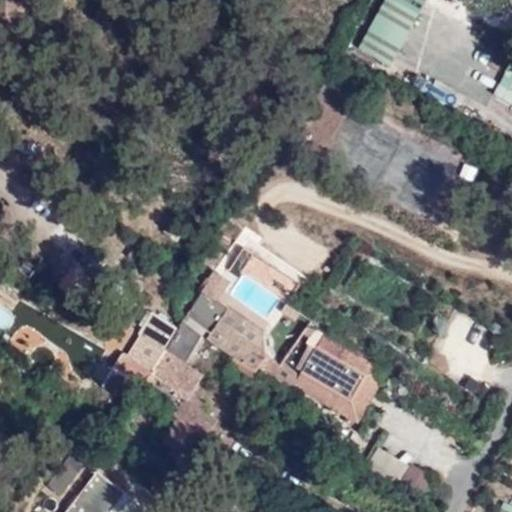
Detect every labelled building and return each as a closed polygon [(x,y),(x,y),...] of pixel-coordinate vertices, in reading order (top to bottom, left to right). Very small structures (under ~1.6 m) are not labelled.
[(400,71),(436,0),(382,0),(357,49),(400,71)] [(511,103),(511,88),(498,82),(492,95),(511,103)] [(329,91),(313,118),(332,129),(348,102),(329,91)] [(229,269),(240,277),(243,271),(290,302),(304,282),(246,243),(229,269)] [(222,273),(225,269),(218,265),(201,290),(217,300),(218,298),(229,305),(265,330),(270,322),(223,291),(231,280),(222,273)] [(265,330),(229,305),(208,337),(233,354),(243,361),(246,363),(257,370),(259,368),(269,376),(270,375),(273,378),(277,372),(286,362),(283,359),(279,364),(267,354),(266,353),(265,331),(265,330)] [(178,325),(192,334),(197,328),(182,318),(178,325)] [(198,439),(201,434),(206,436),(215,423),(200,414),(208,402),(199,397),(202,392),(196,387),(203,377),(195,372),(197,369),(186,361),(178,356),(181,352),(192,334),(178,325),(172,336),(168,344),(166,347),(154,367),(150,373),(181,393),(180,395),(185,398),(173,415),(177,417),(173,423),(175,425),(198,439)] [(277,380),(292,389),(295,385),(359,421),(388,370),(356,353),(357,351),(324,332),(325,331),(316,327),(307,341),(310,343),(316,347),(301,373),(294,370),(286,362),(277,372),(273,378),(277,381),(277,380)] [(275,331),(265,331),(266,353),(267,354),(276,353),(275,331)] [(129,355),(124,352),(107,380),(128,394),(137,381),(143,385),(146,380),(150,373),(154,367),(166,347),(142,333),(129,355)] [(310,343),(294,370),(301,373),(316,347),(310,343)] [(178,356),(186,361),(189,356),(181,352),(178,356)] [(243,361),(233,354),(230,360),(242,368),(246,363),(243,361)] [(107,380),(104,385),(126,398),(128,394),(107,380)] [(186,457),(198,439),(175,425),(173,423),(162,440),(186,457)] [(366,469),(427,495),(437,473),(375,447),(366,469)] [(125,492),(97,470),(64,511),(111,511),(125,492)]
